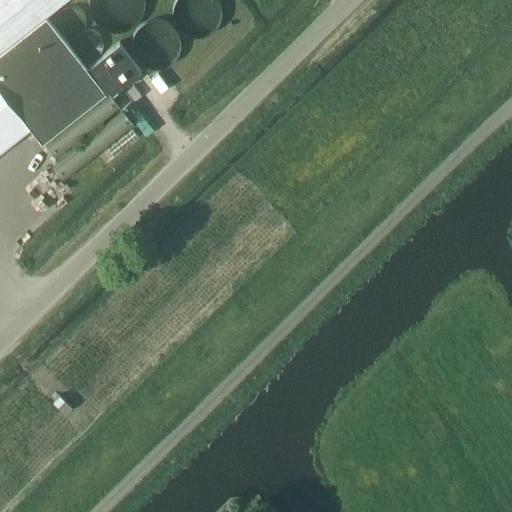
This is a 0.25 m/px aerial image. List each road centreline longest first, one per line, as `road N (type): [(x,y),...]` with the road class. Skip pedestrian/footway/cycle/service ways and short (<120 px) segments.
road 1 (unclassified): [(101,511),(511,107)]
road 2 (unclassified): [(0,338),(349,0)]
